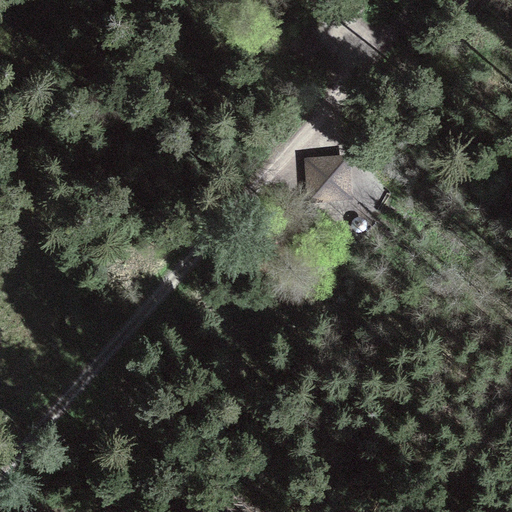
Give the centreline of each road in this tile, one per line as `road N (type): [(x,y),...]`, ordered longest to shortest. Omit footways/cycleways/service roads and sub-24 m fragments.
road 1 (track): [(0,476),(279,156)]
road 2 (track): [(279,156),(412,0)]
